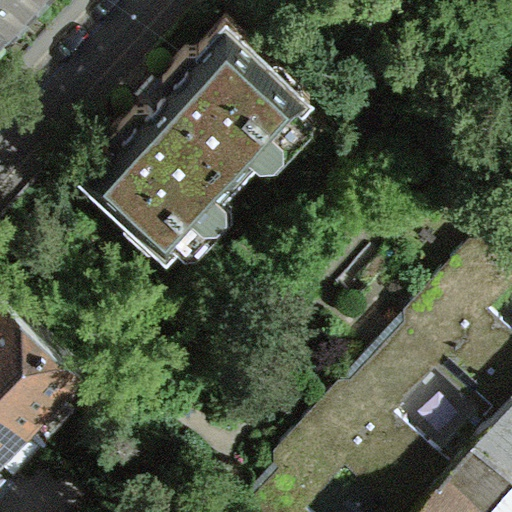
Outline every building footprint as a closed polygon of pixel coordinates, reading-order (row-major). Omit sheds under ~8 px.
[(0,0),(0,10),(12,22),(32,0),(0,0)] [(0,34),(12,22),(0,10),(0,34)] [(216,211),(225,201),(224,190),(220,186),(257,145),(261,149),(273,149),(281,139),(281,128),(277,124),(310,88),(303,81),(303,70),(279,48),(267,48),(226,10),(198,41),(186,41),(162,67),(153,67),(144,76),(134,87),(135,97),(111,123),(111,135),(82,166),(124,204),(125,216),(148,238),(160,237),(167,243),(200,207),(204,211),(216,211)] [(481,230),(470,231),(419,286),(511,371),(511,322),(489,301),(511,275),(511,208),(490,232),(487,236),(481,230)] [(76,396),(56,378),(80,353),(0,280),(0,388),(45,430),(76,396)] [(351,372),(339,372),(324,388),(428,484),(440,470),(452,457),(395,404),(435,359),(493,413),(511,392),(511,371),(419,286),(405,301),(405,313),(378,342),(351,372)] [(0,450),(14,463),(45,430),(0,388),(0,450)] [(428,484),(324,388),(274,443),(275,455),(280,460),(272,469),(241,502),(251,511),(317,511),(305,500),(346,457),(403,510),(428,484)] [(511,392),(493,413),(452,457),(440,470),(481,509),(511,475),(511,392)] [(484,511),(481,509),(440,470),(428,484),(403,510),(401,511),(484,511)] [(511,511),(511,475),(481,509),(484,511),(511,511)]
